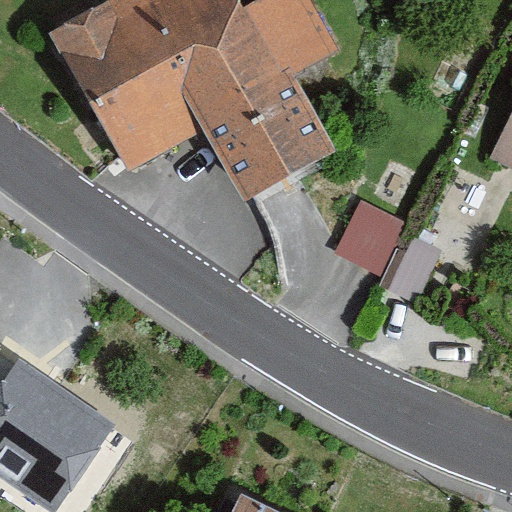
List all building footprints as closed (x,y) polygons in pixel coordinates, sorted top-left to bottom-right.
[(254,0),(105,0),(49,31),(128,175),(208,131),(250,207),(348,153),(305,77),(342,57),(311,0),(274,0),(259,8),(254,0)] [(511,126),(493,168),(511,176),(511,126)] [(359,198),(339,252),(385,269),(405,215),(359,198)] [(17,367),(0,391),(0,473),(54,511),(59,511),(114,435),(17,367)] [(269,511),(248,502),(242,511),(269,511)]
